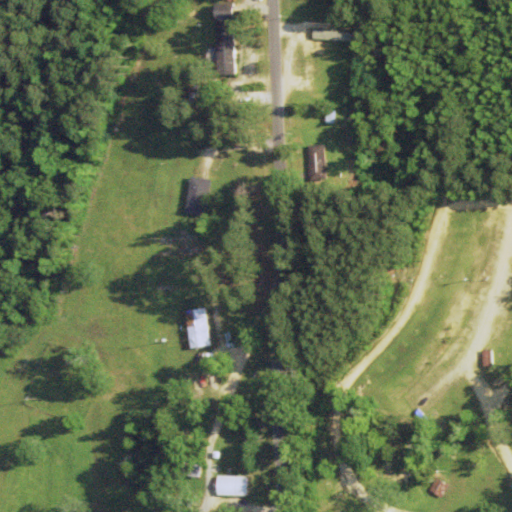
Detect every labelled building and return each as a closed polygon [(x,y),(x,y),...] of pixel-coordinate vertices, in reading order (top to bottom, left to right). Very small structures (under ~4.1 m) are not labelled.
[(236,77),(235,5),(217,5),(218,77),(236,77)] [(314,42),(357,42),(357,33),(314,33),(314,42)] [(327,147),(309,147),(310,183),(327,183),(327,147)] [(208,181),(191,178),(185,216),(202,218),(208,181)] [(214,348),(207,309),(187,313),(193,351),(214,348)] [(251,477),(220,477),(220,498),(251,498),(251,477)]
